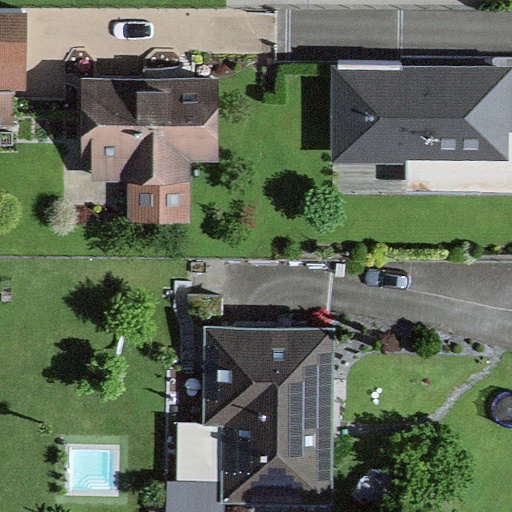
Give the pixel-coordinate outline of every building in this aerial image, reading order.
[(23,3),(0,2),(0,69),(21,69),(23,3)] [(435,142),(435,148),(435,183),(511,183),(511,122),(508,122),(508,63),(418,63),(418,82),(403,82),(403,55),(340,54),(339,147),(411,148),(411,142),(435,142)] [(21,69),(0,69),(0,87),(21,87),(21,69)] [(122,149),(123,169),(185,170),(185,147),(213,147),(212,76),(94,75),(93,146),(122,149)] [(92,169),(123,169),(122,149),(93,146),(92,169)] [(233,375),(232,409),(233,486),(321,487),(324,407),(332,407),(333,325),(212,322),(212,374),(233,375)] [(212,408),(232,409),(233,375),(212,374),(212,408)]
